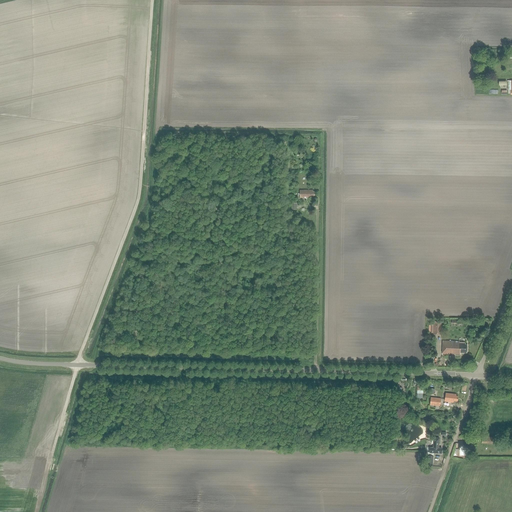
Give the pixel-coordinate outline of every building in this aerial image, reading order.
[(442,335),(442,323),(434,322),(434,323),(432,323),(431,333),(433,334),(433,335),(442,335)] [(461,353),(467,353),(467,344),(465,344),(465,342),(443,341),(443,355),(453,355),(461,355),(461,353)] [(453,400),(457,401),(458,396),(455,395),(456,394),(446,393),(445,401),(448,402),(448,403),(450,403),(450,402),(453,402),(453,400)] [(441,399),(431,397),(430,405),(441,406),(441,399)] [(492,444),(493,437),(482,436),(482,443),(492,444)] [(426,452),(426,455),(427,455),(427,464),(433,464),(433,456),(433,452),(441,453),(442,453),(442,448),(441,448),(439,448),(439,446),(440,438),(434,437),(433,447),(430,447),(430,452),(426,452)] [(459,441),(459,450),(469,450),(469,448),(471,448),(471,443),(470,443),(470,442),(459,441)]
